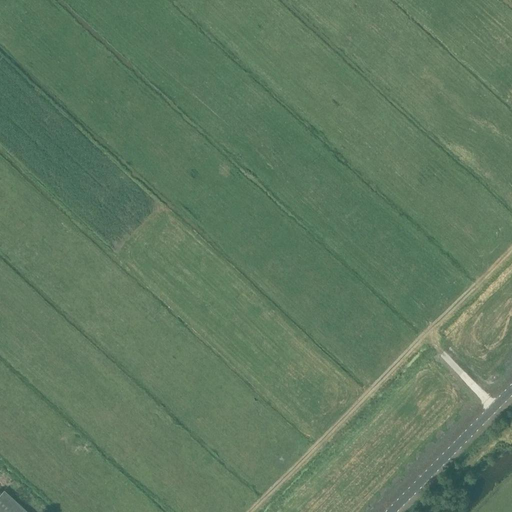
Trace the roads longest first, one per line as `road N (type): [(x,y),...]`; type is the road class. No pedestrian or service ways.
road 1 (track): [(422,332),(251,511)]
road 2 (unclassified): [(390,511),(511,389)]
road 3 (track): [(511,242),(422,332)]
